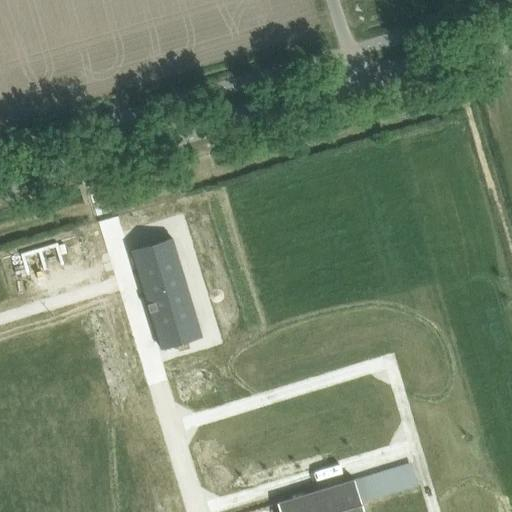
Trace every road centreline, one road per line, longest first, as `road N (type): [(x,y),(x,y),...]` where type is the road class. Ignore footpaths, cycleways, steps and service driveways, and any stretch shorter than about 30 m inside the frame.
road 1 (unclassified): [(0,186),(356,83)]
road 2 (unclassified): [(356,83),(511,39)]
